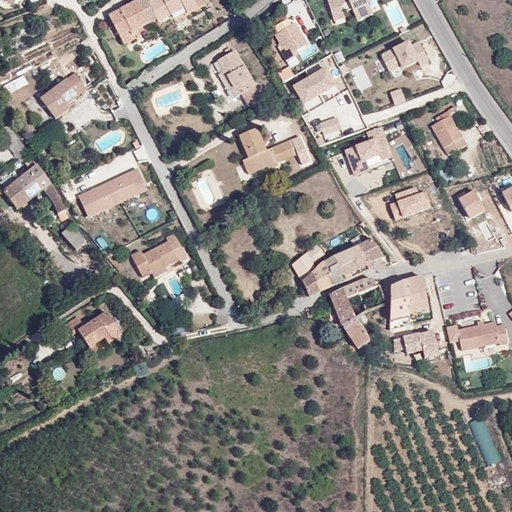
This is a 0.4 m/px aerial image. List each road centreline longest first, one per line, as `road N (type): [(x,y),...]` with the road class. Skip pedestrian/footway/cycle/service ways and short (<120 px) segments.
road 1 (residential): [(511,245),(396,274),(379,271),(235,326),(124,94),(268,0)]
road 2 (tertiary): [(424,0),(511,143)]
